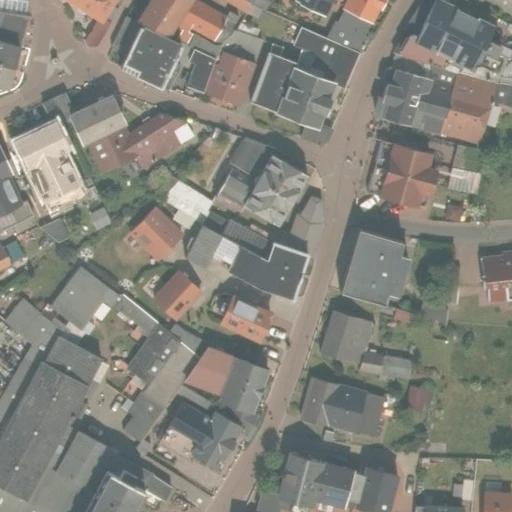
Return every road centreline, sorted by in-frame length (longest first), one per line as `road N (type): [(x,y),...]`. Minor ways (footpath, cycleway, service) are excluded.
road 1 (residential): [(217,511),(283,397),(335,213)]
road 2 (residential): [(342,159),(62,64)]
road 3 (residential): [(335,213),(444,231),(511,230)]
road 4 (residential): [(342,159),(361,83),(412,0)]
